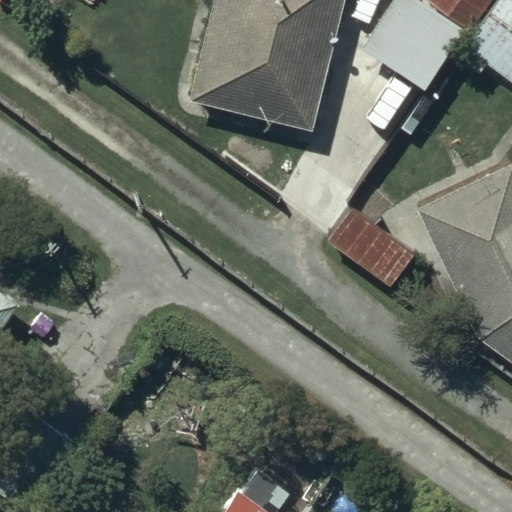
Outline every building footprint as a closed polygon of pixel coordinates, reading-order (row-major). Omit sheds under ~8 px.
[(210,0),(188,90),(309,120),(331,29),(337,30),(344,0),(210,0)] [(462,24),(463,22),(430,0),(384,0),(358,38),(425,81),(462,24)] [(430,0),(463,22),(470,26),(487,0),(430,0)] [(511,0),(487,0),(470,26),(468,28),(462,37),(475,45),(466,59),(478,66),(485,55),(511,72),(511,0)] [(511,153),(511,152),(416,199),(477,331),(511,355),(511,153)] [(351,194),(324,234),(389,279),(416,240),(351,194)] [(0,337),(27,298),(0,280),(0,337)] [(117,386),(151,410),(176,375),(182,379),(181,381),(211,403),(236,369),(164,318),(117,386)] [(82,437),(35,405),(0,455),(0,483),(37,508),(42,501),(58,511),(80,511),(119,455),(86,432),(82,437)] [(282,511),(236,479),(213,511),(282,511)]
